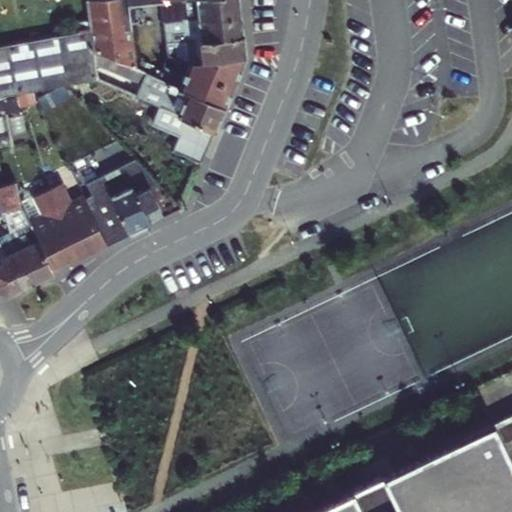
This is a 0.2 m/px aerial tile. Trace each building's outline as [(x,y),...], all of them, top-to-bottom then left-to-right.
[(161,1),(171,0),(106,0),(87,3),(89,21),(91,29),(93,50),(121,62),(134,67),(130,30),(127,5),(161,1)] [(181,0),(184,21),(240,14),(237,0),(181,0)] [(163,18),(161,1),(127,5),(130,30),(164,26),(164,23),(163,18)] [(172,43),(185,42),(242,35),(240,14),(184,21),(170,22),(164,23),(164,26),(165,38),(171,37),(172,43)] [(77,23),(78,32),(91,29),(89,21),(77,23)] [(0,95),(15,92),(31,90),(64,84),(97,78),(95,64),(93,50),(91,29),(78,32),(0,45),(0,95)] [(184,63),(187,63),(244,56),(242,35),(185,42),(172,43),(171,37),(165,38),(166,44),(167,56),(184,63)] [(121,62),(93,50),(95,64),(116,74),(121,62)] [(244,56),(187,63),(182,75),(163,67),(158,77),(224,105),(244,56)] [(224,105),(158,77),(147,73),(142,85),(164,94),(160,106),(185,117),(214,129),(224,105)] [(164,94),(142,85),(137,96),(160,106),(164,94)] [(185,117),(160,106),(153,124),(178,134),(185,117)] [(214,129),(185,117),(178,134),(171,151),(200,163),(214,129)] [(103,210),(116,240),(148,224),(142,209),(155,204),(148,188),(156,181),(138,162),(101,180),(113,206),(103,210)] [(1,183),(0,182),(0,209),(18,207),(17,200),(13,180),(1,183)] [(59,184),(45,190),(77,258),(105,245),(82,195),(68,203),(59,184)] [(36,240),(51,271),(77,258),(45,190),(32,197),(41,215),(27,222),(36,240)] [(4,249),(0,250),(0,289),(6,292),(51,271),(36,240),(6,254),(4,249)] [(511,511),(511,413),(301,511),(511,511)]
